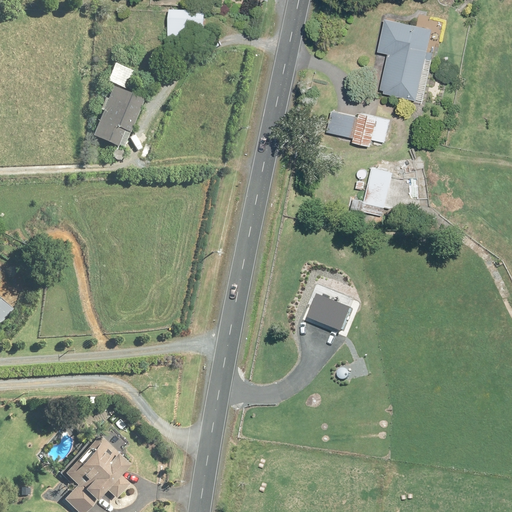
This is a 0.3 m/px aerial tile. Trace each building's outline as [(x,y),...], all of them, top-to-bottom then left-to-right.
[(206,9),(168,8),(167,37),(205,38),(206,9)] [(415,21),(384,15),(376,51),(387,54),(379,92),(416,100),(431,33),(413,29),(415,21)] [(141,96),(108,82),(86,134),(119,149),(141,96)] [(387,143),(392,119),(331,107),(326,132),(353,138),(352,143),(371,146),(372,140),(387,143)] [(393,171),(371,166),(361,211),(383,216),(393,171)] [(0,318),(9,308),(0,300),(0,318)] [(99,436),(92,430),(57,471),(71,483),(58,498),(73,511),(81,511),(102,489),(112,497),(125,482),(116,474),(128,460),(117,451),(127,440),(109,424),(99,436)]
